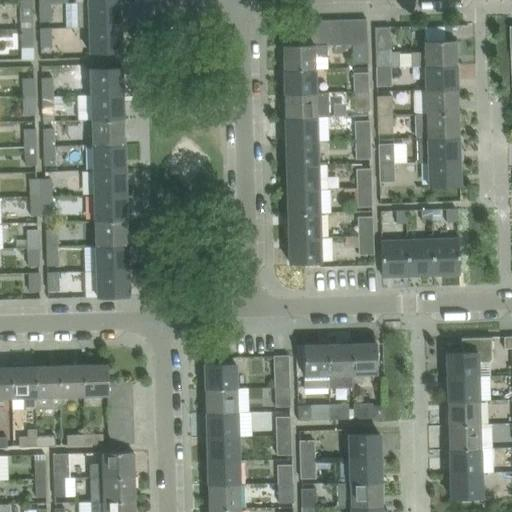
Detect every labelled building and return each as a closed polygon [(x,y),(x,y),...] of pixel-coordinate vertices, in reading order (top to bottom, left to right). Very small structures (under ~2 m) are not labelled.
[(121,26),(120,1),(89,2),(89,27),(121,26)] [(33,3),(20,4),(21,22),(33,22),(33,3)] [(51,21),(50,3),(39,3),(40,21),(51,21)] [(354,43),(354,19),(342,20),(343,45),(352,44),(352,43),(354,43)] [(367,43),(366,28),(366,19),(354,19),(354,43),(367,43)] [(319,45),(318,20),(306,21),(306,44),(313,44),(313,45),(319,45)] [(331,45),(330,20),(318,20),(319,45),(326,45),(331,45)] [(343,45),(342,20),(330,20),(331,45),(343,45)] [(327,57),(326,45),(319,45),(313,45),(313,44),(306,44),(306,21),(292,21),(284,22),(285,45),(284,45),(284,70),(314,69),(314,57),(327,57)] [(122,51),(121,26),(89,27),(90,52),(122,51)] [(40,28),(41,46),(52,46),(52,27),(40,28)] [(399,51),(391,52),(389,27),(374,28),(376,67),(391,66),(400,66),(399,53),(399,51)] [(34,29),(21,29),(22,48),(34,47),(34,29)] [(455,40),(424,41),(424,52),(412,53),(412,66),(425,65),(456,64),(455,40)] [(367,63),(367,49),(367,43),(354,43),(352,43),(352,44),(352,63),(367,63)] [(456,89),(456,64),(425,65),(426,90),(456,89)] [(392,85),(391,66),(376,67),(377,86),(392,85)] [(122,68),(91,69),(92,94),(123,93),(122,68)] [(315,93),(314,69),(284,70),(285,94),(315,93)] [(369,72),(354,73),(354,91),(369,91),(369,72)] [(23,77),(23,97),(35,96),(34,77),(23,77)] [(41,78),(42,99),(53,99),(53,77),(41,78)] [(457,113),(456,89),(426,90),(427,114),(457,113)] [(370,110),(369,91),(354,91),(355,110),(370,110)] [(124,119),(123,93),(92,94),(93,120),(124,119)] [(328,93),(315,93),(285,94),(286,118),(316,117),(329,116),(328,93)] [(35,115),(35,96),(23,97),(24,115),(35,115)] [(377,96),(378,115),(393,115),(393,96),(377,96)] [(53,99),(42,99),(43,114),(54,114),(53,99)] [(458,137),(457,113),(427,114),(415,115),(416,138),(417,138),(428,137),(458,137)] [(394,133),(393,115),(378,115),(379,134),(394,133)] [(317,141),(316,117),(286,118),(286,141),(317,141)] [(125,144),(124,119),(93,120),(93,145),(125,144)] [(355,121),(355,140),(369,139),(369,121),(355,121)] [(24,128),(24,147),(37,146),(36,128),(24,128)] [(43,128),(44,146),(55,146),(54,128),(43,128)] [(459,161),(458,137),(428,137),(417,138),(418,162),(429,162),(459,161)] [(370,158),(369,139),(355,140),(356,159),(370,158)] [(317,165),(317,141),(286,141),(287,166),(317,165)] [(379,144),(380,163),(394,162),(393,143),(379,144)] [(126,169),(125,144),(93,145),(94,170),(126,169)] [(38,165),(37,146),(24,147),(25,165),(38,165)] [(55,164),(55,146),(44,146),(44,164),(55,164)] [(460,185),(459,161),(429,162),(429,186),(460,185)] [(394,181),(394,162),(380,163),(380,182),(394,181)] [(317,165),(287,166),(288,190),(318,189),(317,165)] [(372,186),(371,168),(356,169),(357,187),(372,186)] [(127,194),(126,169),(94,170),(95,195),(127,194)] [(42,197),(41,178),(30,178),(31,197),(42,197)] [(52,178),(41,178),(42,197),(52,196),(52,178)] [(372,206),(372,186),(357,187),(357,207),(372,206)] [(319,213),(318,189),(288,190),(289,214),(319,213)] [(127,219),(127,194),(95,195),(96,220),(127,219)] [(52,214),(52,196),(42,197),(42,215),(52,214)] [(42,215),(42,197),(31,197),(31,215),(42,215)] [(458,209),(448,209),(448,222),(458,222),(458,209)] [(407,210),(397,210),(397,223),(407,223),(407,210)] [(432,210),(422,210),(423,222),(432,222),(432,210)] [(320,237),(319,213),(289,214),(289,238),(320,237)] [(373,236),(373,216),(358,216),(359,236),(373,236)] [(128,244),(127,219),(96,220),(97,245),(128,244)] [(46,229),(47,247),(58,247),(57,228),(46,229)] [(27,230),(28,248),(40,247),(39,229),(27,230)] [(374,254),(373,236),(359,236),(359,254),(374,254)] [(321,261),(320,237),(289,238),(290,262),(321,261)] [(434,272),(433,239),(408,240),(408,272),(409,272),(418,272),(418,275),(434,274),(434,272)] [(458,239),(433,239),(434,272),(443,272),(443,274),(459,274),(458,239)] [(408,272),(408,240),(382,241),(383,276),(384,276),(384,273),(393,273),(393,275),(409,275),(409,272),(408,272)] [(129,269),(128,244),(97,245),(98,271),(129,269)] [(40,265),(40,247),(28,248),(28,265),(40,265)] [(58,265),(58,247),(47,247),(47,265),(58,265)] [(129,269),(98,271),(98,296),(130,295),(129,269)] [(40,290),(40,272),(30,272),(30,291),(40,290)] [(59,290),(59,272),(49,272),(49,290),(59,290)] [(478,376),(478,363),(488,363),(492,358),(491,337),(460,338),(461,352),(446,353),(447,377),(478,376)] [(352,374),(351,343),(327,344),(328,387),(354,386),(353,374),(352,374)] [(376,343),(351,343),(352,374),(353,374),(377,373),(376,343)] [(328,387),(327,344),(303,345),(305,388),(328,387)] [(289,355),(288,356),(274,356),(274,388),(290,387),(289,355)] [(12,367),(11,367),(12,397),(24,397),(24,408),(37,407),(35,366),(24,367),(23,363),(12,363),(12,367)] [(204,364),(205,389),(236,388),(235,363),(204,364)] [(108,364),(83,365),(84,395),(108,394),(109,394),(109,382),(108,364)] [(84,395),(83,365),(60,366),(61,396),(84,395)] [(61,396),(60,366),(35,366),(37,407),(61,407),(61,396)] [(0,397),(12,397),(11,367),(0,367),(0,397)] [(479,400),(478,376),(447,377),(447,401),(479,400)] [(133,382),(109,382),(109,394),(133,394),(133,382)] [(290,406),(290,387),(274,388),(275,406),(290,406)] [(237,412),(236,388),(205,389),(206,413),(237,412)] [(133,394),(109,394),(108,394),(109,407),(134,406),(133,394)] [(480,424),(479,400),(447,401),(448,425),(480,424)] [(372,403),(353,404),(354,417),(372,416),(372,403)] [(348,418),(348,404),(329,405),(329,419),(348,418)] [(329,419),(329,405),(311,405),(311,419),(329,419)] [(134,419),(134,406),(109,407),(109,420),(134,419)] [(237,436),(237,412),(206,413),(207,437),(237,436)] [(275,417),(276,435),(291,435),(291,416),(275,417)] [(134,431),(134,419),(109,420),(110,432),(134,431)] [(481,448),(480,424),(448,425),(449,449),(481,448)] [(38,445),(37,435),(37,436),(37,428),(28,429),(28,436),(19,436),(20,446),(38,445)] [(135,443),(134,431),(110,432),(110,444),(135,443)] [(102,433),(85,434),(85,444),(103,444),(102,433)] [(379,433),(349,434),(350,458),(380,457),(379,433)] [(85,444),(85,434),(67,434),(67,445),(85,444)] [(55,435),(37,435),(38,445),(55,445),(55,435)] [(292,453),(291,435),(276,435),(276,454),(292,453)] [(238,460),(237,436),(207,437),(208,461),(238,460)] [(315,459),(315,440),(300,440),(300,459),(315,459)] [(482,472),(481,448),(449,449),(450,473),(482,472)] [(133,452),(103,453),(102,453),(103,463),(90,463),(91,478),(134,476),(133,452)] [(68,455),(54,455),(54,479),(64,479),(69,479),(68,455)] [(380,482),(380,457),(350,458),(351,482),(351,483),(380,482)] [(316,478),(315,459),(300,459),(301,478),(316,478)] [(239,484),(238,460),(208,461),(208,485),(239,484)] [(45,462),(35,462),(35,480),(46,479),(45,462)] [(292,464),(277,465),(277,483),(293,483),(292,464)] [(482,496),(482,472),(450,473),(451,497),(482,496)] [(135,501),(134,476),(91,478),(91,502),(135,501)] [(46,498),(46,479),(35,480),(36,498),(46,498)] [(64,479),(54,479),(55,497),(65,497),(64,479)] [(381,506),(380,482),(351,483),(351,482),(337,483),(338,508),(351,508),(351,507),(381,506)] [(294,502),(293,483),(277,483),(278,503),(294,502)] [(240,508),(239,484),(208,485),(209,509),(240,508)] [(316,488),(301,489),(302,508),(317,507),(316,488)] [(135,511),(135,501),(91,502),(91,511),(135,511)]
